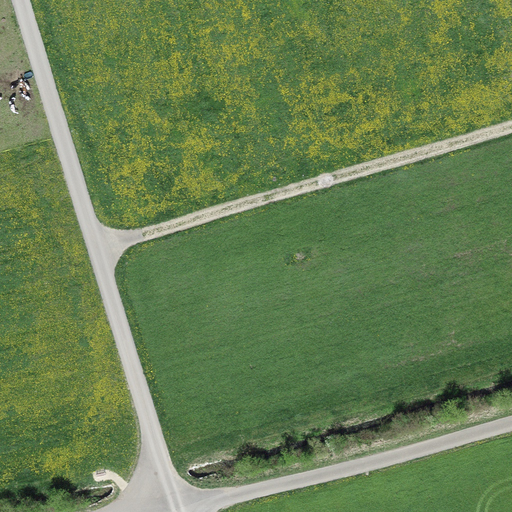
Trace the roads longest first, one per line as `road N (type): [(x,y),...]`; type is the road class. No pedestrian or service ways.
road 1 (track): [(97,251),(511,127)]
road 2 (track): [(172,504),(241,494),(511,424)]
